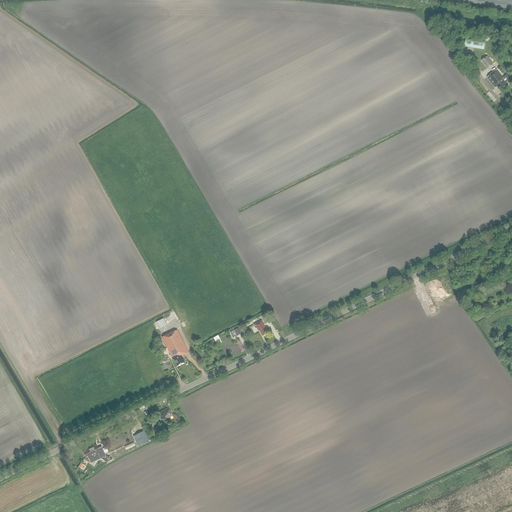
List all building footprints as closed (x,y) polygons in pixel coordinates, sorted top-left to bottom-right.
[(484,49),(484,48),(485,41),(478,40),(465,39),(464,46),(484,49)] [(481,60),(487,69),(493,65),(487,56),(481,60)] [(503,78),(496,69),(490,75),(487,78),(495,88),(499,85),(502,90),(508,85),(506,82),(509,80),(509,78),(507,76),(506,76),(503,78)] [(261,316),(265,324),(269,322),(265,314),(261,316)] [(158,330),(169,325),(165,318),(155,323),(158,330)] [(267,333),(265,329),(266,329),(264,325),(262,320),(254,325),(256,328),(257,328),(258,331),(259,330),(263,336),(267,333)] [(239,328),(234,330),(230,332),(233,338),(241,334),(239,328)] [(188,353),(177,330),(162,337),(173,360),(174,359),(177,366),(185,362),(182,356),(188,353)] [(159,416),(159,417),(159,418),(160,418),(161,420),(163,418),(163,420),(172,415),(169,408),(160,413),(161,415),(159,416)] [(173,414),(179,425),(183,423),(177,412),(173,414)] [(145,430),(133,436),(138,446),(150,440),(145,430)] [(83,453),(85,457),(87,456),(90,463),(106,455),(101,447),(98,448),(96,445),(93,446),(84,450),(85,452),(83,453)]
